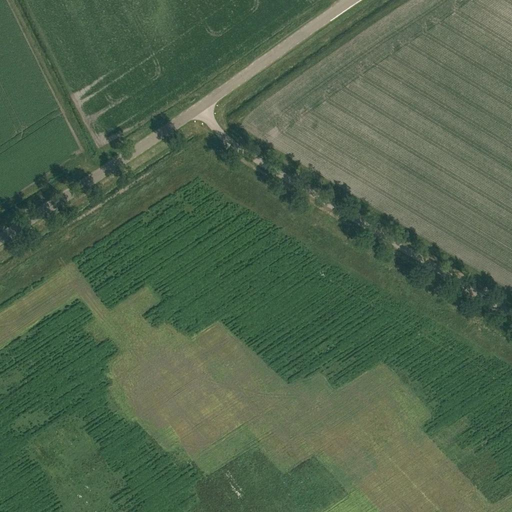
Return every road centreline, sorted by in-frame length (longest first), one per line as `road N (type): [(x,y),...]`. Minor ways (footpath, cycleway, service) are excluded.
road 1 (unclassified): [(511,314),(231,144),(201,106)]
road 2 (tertiary): [(0,238),(201,106)]
road 3 (tertiary): [(201,106),(351,0)]
